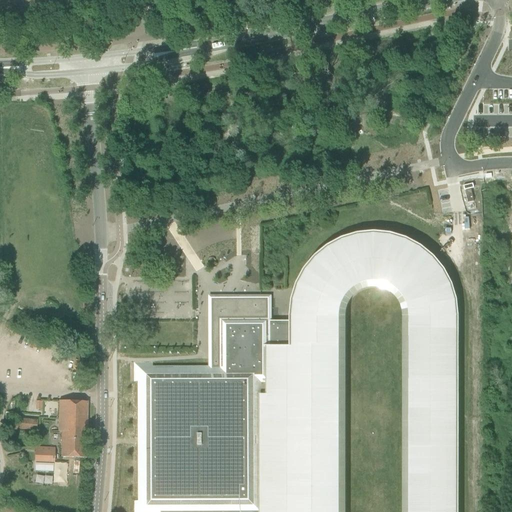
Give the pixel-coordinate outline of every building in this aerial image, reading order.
[(429,44),(431,53),(439,51),(437,42),(429,44)] [(274,333),(274,350),(273,352),(271,352),(271,402),(263,402),(263,502),(267,502),(267,511),(451,511),(452,393),(452,347),(452,332),(452,317),(450,302),(448,292),(446,287),(445,285),(444,284),(439,273),(429,262),(417,252),(404,245),(389,240),(374,239),(359,240),(344,245),(330,252),(318,262),(309,273),(303,284),(303,285),(302,287),(300,291),(300,292),(297,302),(296,317),(296,322),(289,322),(271,322),(269,322),(267,324),(267,331),(271,331),(272,331),(274,333)] [(134,363),(133,363),(133,382),(138,382),(138,502),(134,502),(133,511),(267,511),(267,502),(263,502),(263,402),(271,402),(271,352),(271,331),(267,331),(267,324),(269,322),(271,322),(271,296),(238,296),(208,296),(208,315),(208,355),(208,359),(208,367),(152,367),(152,363),(134,363)] [(87,402),(77,401),(58,401),(57,432),(60,432),(60,457),(85,458),(87,402)] [(19,419),(18,429),(36,431),(37,420),(19,419)] [(35,448),(34,462),(53,463),(54,449),(35,448)] [(53,465),(35,465),(35,472),(53,473),(53,465)]
